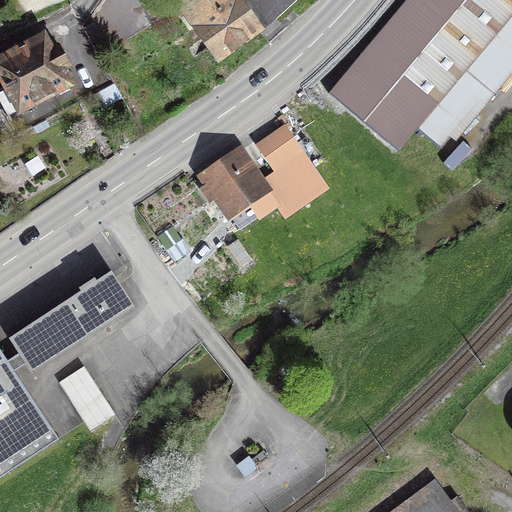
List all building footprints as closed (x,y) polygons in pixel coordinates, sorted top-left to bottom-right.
[(244,0),(173,0),(172,1),(229,74),(275,39),(271,34),(244,0)] [(246,0),(271,34),(309,0),(246,0)] [(511,0),(406,0),(326,98),(396,155),(429,115),(462,142),(511,80),(511,0)] [(60,30),(0,63),(0,75),(28,126),(93,90),(60,30)] [(280,130),(253,150),(276,181),(303,161),(280,130)] [(240,150),(196,181),(229,229),(273,198),(240,150)] [(110,280),(8,347),(32,385),(135,317),(110,280)] [(0,359),(0,491),(61,451),(0,359)] [(82,372),(54,389),(87,439),(114,421),(82,372)] [(460,511),(438,481),(394,511),(460,511)]
